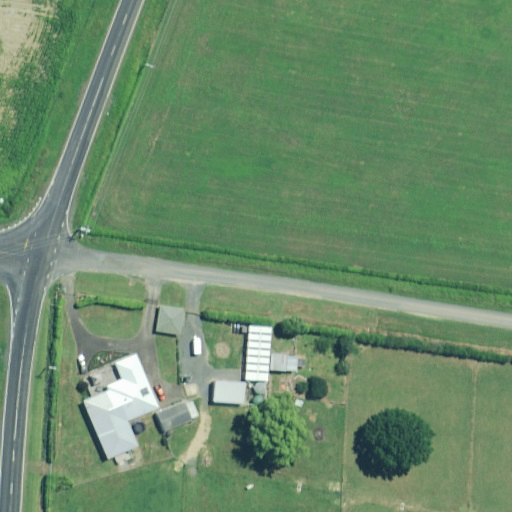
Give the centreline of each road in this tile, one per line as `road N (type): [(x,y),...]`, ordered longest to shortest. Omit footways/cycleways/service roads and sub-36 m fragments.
road 1 (unclassified): [(511,327),(41,260)]
road 2 (tertiary): [(134,0),(41,260)]
road 3 (tertiary): [(41,260),(11,511)]
